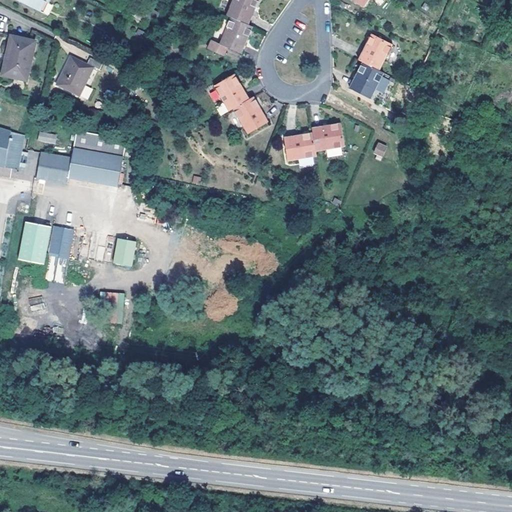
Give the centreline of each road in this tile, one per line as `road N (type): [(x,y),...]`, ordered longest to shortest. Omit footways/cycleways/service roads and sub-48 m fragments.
road 1 (primary): [(156,465),(511,506)]
road 2 (residential): [(304,0),(266,62),(270,81),(286,94),(320,88),(321,9)]
road 3 (unknown): [(0,353),(30,336),(42,305),(61,214),(58,192)]
road 4 (tertiary): [(156,465),(0,435)]
road 5 (primary): [(0,446),(156,465)]
